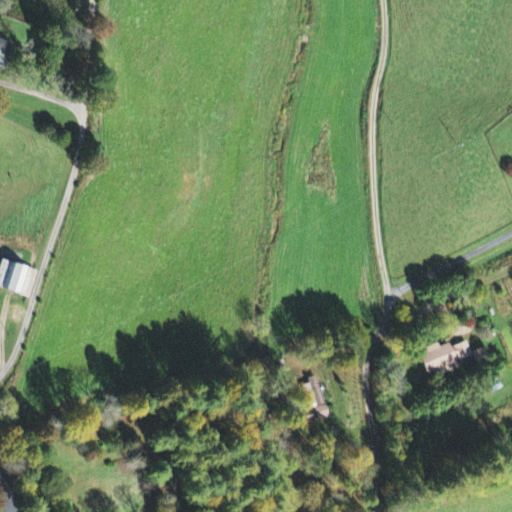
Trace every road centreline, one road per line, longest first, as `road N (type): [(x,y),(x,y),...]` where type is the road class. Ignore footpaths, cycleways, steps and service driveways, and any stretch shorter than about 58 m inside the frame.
road 1 (residential): [(0,351),(60,219),(83,0)]
road 2 (residential): [(377,511),(364,390),(391,292),(511,232)]
road 3 (residential): [(391,292),(374,151),(380,0)]
